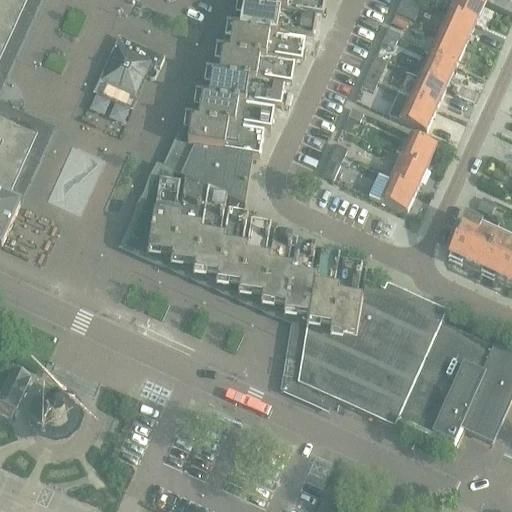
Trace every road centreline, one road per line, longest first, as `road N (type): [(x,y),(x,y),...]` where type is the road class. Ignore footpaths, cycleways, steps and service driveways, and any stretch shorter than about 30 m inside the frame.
road 1 (tertiary): [(404,469),(0,285)]
road 2 (residential): [(511,61),(416,267)]
